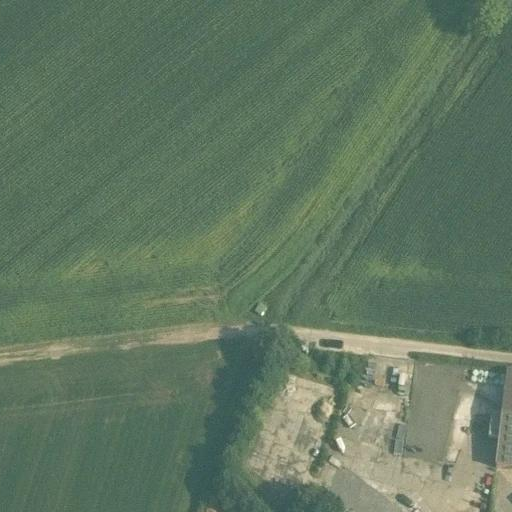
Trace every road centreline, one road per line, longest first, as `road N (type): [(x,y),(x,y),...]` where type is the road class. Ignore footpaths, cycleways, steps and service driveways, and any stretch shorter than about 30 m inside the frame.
road 1 (unclassified): [(511,361),(246,331)]
road 2 (track): [(246,331),(0,362)]
